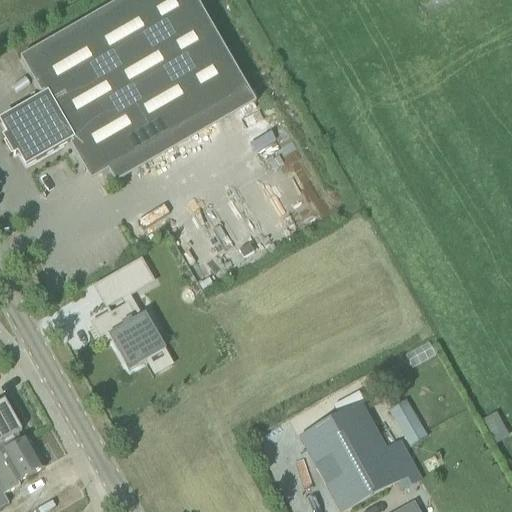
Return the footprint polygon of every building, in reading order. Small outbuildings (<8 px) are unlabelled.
[(84,173),(102,177),(249,93),(194,0),(125,0),(20,61),(40,97),(43,96),(46,100),(1,125),(9,139),(5,141),(14,156),(18,154),(26,167),(70,142),(73,146),(70,148),(84,173)] [(162,251),(116,277),(128,298),(174,272),(162,251)] [(148,293),(114,313),(121,327),(129,323),(150,360),(184,340),(175,323),(180,321),(170,304),(158,311),(148,293)] [(0,457),(29,442),(28,440),(22,444),(17,436),(21,434),(4,403),(0,405),(0,457)] [(427,440),(405,403),(389,412),(411,450),(427,440)] [(351,412),(301,439),(308,452),(306,453),(338,511),(349,511),(359,507),(396,487),(399,493),(419,482),(399,445),(386,452),(368,417),(362,406),(351,412)] [(0,457),(0,491),(3,497),(20,488),(18,484),(44,469),(29,442),(0,457)]
